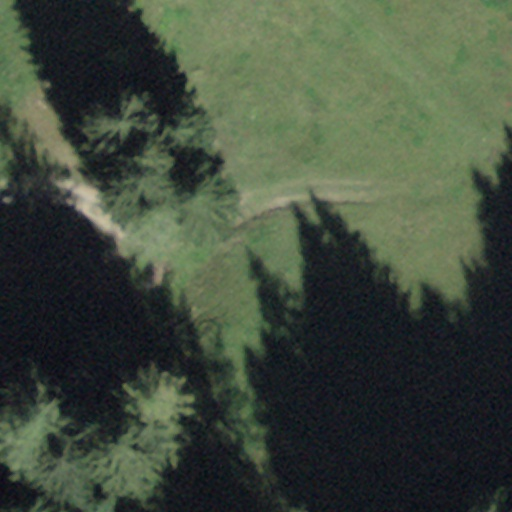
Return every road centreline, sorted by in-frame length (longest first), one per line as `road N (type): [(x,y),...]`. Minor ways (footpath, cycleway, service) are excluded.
road 1 (track): [(0,204),(9,197),(68,202),(135,247),(196,248),(267,206),(429,191),(511,150)]
road 2 (track): [(325,201),(336,121),(279,0)]
